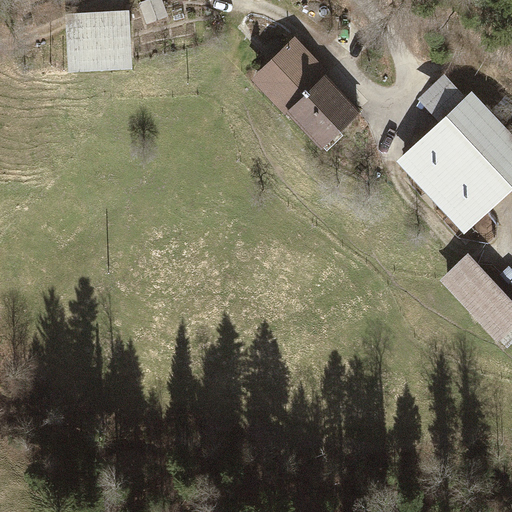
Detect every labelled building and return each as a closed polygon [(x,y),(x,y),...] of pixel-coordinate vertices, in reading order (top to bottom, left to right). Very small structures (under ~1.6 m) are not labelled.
[(162,0),(139,0),(138,0),(146,22),(168,14),(162,0)] [(63,9),(66,67),(131,63),(128,6),(63,9)] [(293,34),(250,74),(284,110),(285,108),(320,145),(360,107),(348,94),(328,73),(330,72),(293,34)] [(417,94),(438,116),(464,91),(443,70),(417,94)] [(511,128),(470,85),(464,91),(438,116),(396,156),(411,172),(465,227),(485,207),(511,181),(511,128)] [(439,275),(498,338),(511,324),(511,296),(467,249),(456,260),(439,275)]
